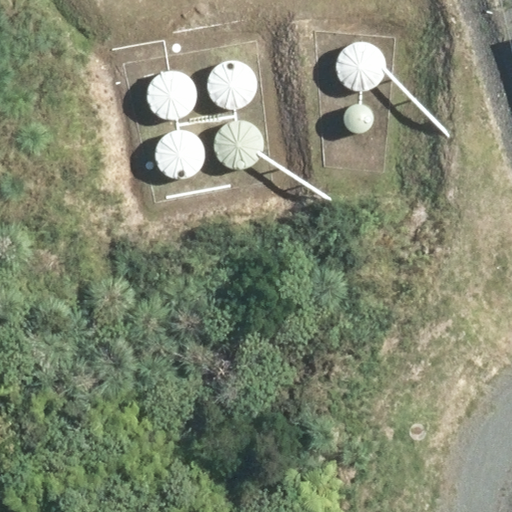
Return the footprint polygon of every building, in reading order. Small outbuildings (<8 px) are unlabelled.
[(370,91),(378,87),(384,81),(388,73),(389,65),(387,57),(382,49),(375,44),(367,42),(359,42),(351,45),(345,50),(341,57),(339,64),(339,72),(342,80),(347,86),(354,90),(362,92),(370,91)] [(244,109),(251,105),(255,98),(257,90),(257,82),(254,74),(248,68),(241,64),(233,62),(225,63),(218,67),(211,73),(208,80),(207,89),(209,97),(213,104),(220,109),(228,112),(237,112),(244,109)] [(184,119),(190,113),(195,106),(196,97),(194,89),(190,81),(183,76),(175,73),(167,72),(159,75),(152,80),(147,86),(145,94),(145,102),(148,110),(153,116),(160,121),(168,123),(176,122),(184,119)] [(368,132),(372,130),(375,126),(376,122),(376,117),(375,113),(372,109),(368,107),(364,105),(360,105),(355,107),(351,110),(348,114),(347,119),(348,124),(350,129),(354,132),(359,134),(364,134),(368,132)] [(225,168),(234,171),(243,171),(251,169),(258,163),(263,156),(265,147),(264,138),(260,130),(253,124),(245,121),(236,120),(229,122),(222,126),(217,132),(214,139),(213,147),(215,155),(219,162),(225,168)] [(197,174),(202,169),(205,162),(206,154),(204,147),(200,140),(194,135),(187,133),(179,133),(172,136),(166,140),(162,147),(160,154),(161,161),(164,168),(169,174),(175,178),(183,179),(190,178),(197,174)]
